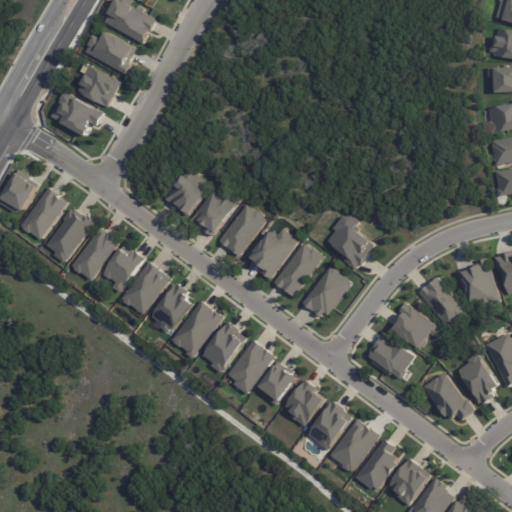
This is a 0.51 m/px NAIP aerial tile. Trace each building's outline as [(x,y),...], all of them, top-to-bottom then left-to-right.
[(117,0),(134,0),(136,1),(133,5),(136,7),(158,20),(152,31),(150,31),(149,33),(150,34),(145,43),(106,22),(111,14),(110,13),(117,0)] [(511,0),(511,21),(497,17),(502,1),(500,1),(500,0),(511,0)] [(499,28),(511,29),(511,57),(496,56),(496,52),(490,51),(491,43),(493,44),(494,37),(498,38),(499,28)] [(107,31),(116,36),(117,36),(130,43),(129,44),(138,48),(133,59),(130,64),(133,65),(128,75),(87,52),(90,46),(89,45),(95,34),(103,39),(107,31)] [(86,63),(90,65),(91,65),(101,71),(102,70),(120,81),(122,83),(116,95),(109,107),(99,101),(99,102),(87,95),(88,95),(79,90),(84,82),(82,80),(88,70),(83,67),(86,63)] [(489,68),(511,66),(511,91),(498,92),(497,76),(490,77),(489,68)] [(67,91),(106,113),(99,126),(93,123),(91,126),(94,128),(89,136),(53,116),(62,101),(62,99),(65,93),(66,92),(67,91)] [(491,108),(511,103),(511,129),(493,133),(491,121),(493,121),(491,108)] [(511,136),(511,162),(498,165),(493,145),(494,144),(494,141),(511,136)] [(166,199),(189,217),(214,185),(208,180),(207,181),(199,175),(200,174),(191,167),(166,199)] [(511,168),(511,193),(501,196),(499,189),(501,189),(497,172),(511,168)] [(21,169),(34,176),(32,179),(41,184),(25,210),(20,207),(17,212),(1,202),(21,169)] [(50,187),(59,193),(58,194),(63,198),(63,197),(70,202),(42,239),(33,232),(30,233),(25,229),(26,227),(22,224),(50,187)] [(215,236),(242,201),(229,191),(226,195),(226,194),(221,191),(219,191),(216,189),(193,219),(215,236)] [(248,204),(257,211),(260,210),(264,214),(264,216),(268,219),(242,256),(221,241),(248,204)] [(73,208),(75,210),(76,208),(87,216),(88,215),(98,221),(69,260),(68,259),(66,262),(56,255),(58,252),(48,245),(67,220),(65,219),(73,208)] [(343,216),(353,215),(361,221),(357,226),(360,229),(359,231),(372,241),(372,242),(376,245),(370,253),(371,254),(363,266),(360,264),(357,269),(346,260),(349,256),(337,246),(337,245),(330,240),(337,231),(334,228),(343,216)] [(102,227),(110,234),(111,233),(116,237),(115,239),(120,243),(109,258),(109,259),(93,280),(84,273),(81,273),(76,269),(76,267),(73,265),(102,227)] [(285,229),(294,235),(293,237),(300,241),(272,279),(264,273),(266,271),(260,267),(261,266),(252,259),(252,258),(248,255),(257,243),(261,246),(266,239),(267,240),(273,232),(279,237),(285,229)] [(126,244),(135,251),(137,249),(148,258),(122,293),(114,287),(118,282),(113,278),(110,279),(105,275),(105,272),(112,263),(112,262),(126,244)] [(304,244),(305,246),(307,244),(314,249),(315,248),(326,256),(296,296),(292,294),(293,293),(287,289),(287,290),(276,282),(304,244)] [(502,253),(511,250),(511,293),(511,294),(505,270),(500,271),(497,257),(503,256),(502,253)] [(480,261),(489,258),(503,302),(490,306),(488,298),(474,302),(471,292),(471,293),(469,286),(464,288),(459,271),(464,270),(464,269),(481,264),(480,261)] [(151,261),(162,268),(161,269),(173,278),(146,314),(133,305),(131,305),(126,302),(126,299),(124,298),(151,261)] [(332,266),(334,267),(336,267),(341,270),(341,273),(354,283),(330,315),(326,313),(323,317),(318,313),(318,312),(315,310),(314,310),(305,303),(332,266)] [(440,276),(473,314),(454,331),(421,292),(429,285),(430,286),(437,280),(440,276)] [(175,283),(177,285),(179,283),(191,292),(189,294),(192,296),(190,299),(195,304),(176,330),(173,327),(169,332),(163,327),(164,325),(153,316),(170,295),(168,293),(175,283)] [(203,301),(205,302),(206,302),(215,309),(214,310),(217,312),(218,311),(225,317),(195,358),(188,353),(190,351),(184,346),(181,347),(176,342),(176,340),(174,339),(203,301)] [(408,302),(447,331),(441,340),(433,334),(428,340),(428,343),(425,348),(421,348),(414,342),(413,343),(401,334),(402,333),(396,329),(402,320),(401,319),(405,314),(401,311),(408,302)] [(230,321),(241,330),(240,331),(249,338),(223,373),(213,365),(215,363),(205,355),(230,321)] [(510,333),(511,337),(511,386),(509,388),(487,344),(510,333)] [(384,335),(385,336),(386,335),(394,340),(395,339),(417,356),(407,369),(408,370),(402,378),(395,372),(394,373),(393,372),(391,375),(373,362),(375,359),(372,356),(377,350),(375,348),(384,335)] [(255,339),(266,347),(265,347),(268,350),(268,349),(274,353),(274,354),(278,357),(250,394),(235,384),(238,381),(229,374),(255,339)] [(479,353),(501,384),(496,388),(497,391),(494,393),(496,396),(485,404),(483,402),(480,404),(473,393),(475,392),(460,370),(470,363),(468,360),(479,353)] [(280,361),(289,368),(290,366),(297,371),(294,374),(299,378),(278,406),(271,400),(274,395),(262,386),(280,361)] [(447,373),(467,400),(469,399),(477,409),(475,411),(475,412),(463,421),(459,414),(454,419),(451,415),(448,417),(425,387),(439,376),(440,377),(444,374),(445,374),(447,373)] [(307,379),(319,387),(316,391),(327,399),(307,426),(298,420),(294,417),(293,415),(295,413),(286,407),(307,379)] [(332,401),(334,402),(335,400),(346,409),(345,410),(354,417),(351,421),(352,421),(336,442),(330,450),(320,443),(321,442),(310,434),(325,414),(323,412),(332,401)] [(359,418),(382,435),(354,472),(352,470),(350,471),(345,467),(345,465),(332,455),(359,418)] [(387,438),(399,447),(394,453),(400,457),(396,461),(400,464),(391,476),(390,475),(380,488),(376,485),(373,488),(358,477),(387,438)] [(411,458),(433,475),(410,505),(401,499),(402,498),(397,494),(399,491),(397,490),(396,490),(393,488),(393,486),(391,485),(411,458)] [(437,477),(449,486),(447,488),(450,490),(449,492),(457,498),(446,511),(409,511),(414,506),(415,507),(437,477)] [(452,511),(461,500),(476,511),(452,511)]
